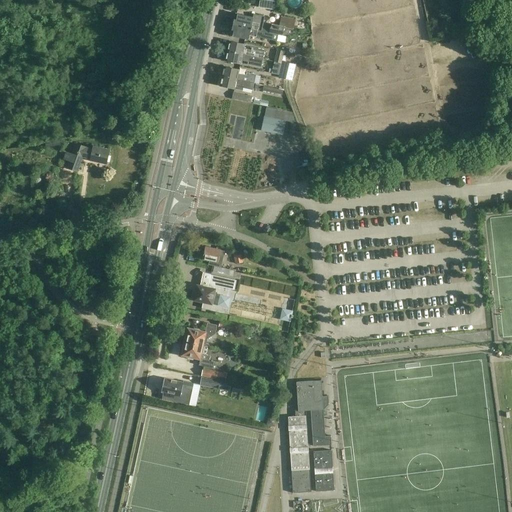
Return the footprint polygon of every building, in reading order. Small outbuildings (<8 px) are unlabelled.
[(268,0),(259,0),(259,7),(273,10),(274,1),(268,0)] [(236,25),(252,29),(262,31),(279,35),(283,36),(285,28),(293,30),(296,19),(282,16),(280,26),(271,24),(271,27),(263,25),(265,17),(254,14),(253,18),(238,14),(237,22),(234,22),(233,24),(236,25)] [(262,31),(252,29),(236,25),(233,24),(231,33),(234,34),(233,37),(249,40),(250,37),(256,39),(256,38),(277,43),(279,35),(262,31)] [(233,42),(230,51),(264,59),(266,51),(252,48),(251,50),(244,49),(245,45),(233,42)] [(472,53),(471,42),(442,43),(443,55),(472,53)] [(277,50),(275,61),(282,63),(282,62),(284,52),(277,50)] [(230,51),(228,62),(240,65),(241,61),(248,63),(248,65),(261,68),(264,59),(230,51)] [(279,75),(279,78),(292,81),(296,65),(282,62),(282,63),(280,71),(279,75)] [(225,77),(254,84),(256,75),(247,73),(246,76),(238,74),(239,70),(227,67),(225,77)] [(253,91),(254,84),(225,77),(223,87),(243,91),(243,89),(253,91)] [(264,86),(263,89),(263,91),(283,95),(284,90),(264,86)] [(251,103),(252,97),(233,93),(232,99),(251,103)] [(278,111),(277,118),(288,119),(289,111),(278,111)] [(264,116),(261,131),(283,136),(286,121),(264,116)] [(110,150),(94,147),(93,150),(86,148),(77,144),(73,155),(66,153),(64,160),(62,166),(77,172),(83,157),(91,159),(91,161),(107,164),(110,150)] [(222,251),(221,251),(206,247),(203,259),(210,260),(208,265),(221,268),(224,256),(220,255),(222,251)] [(241,251),(235,252),(234,253),(237,264),(243,263),(241,251)] [(197,285),(194,301),(203,303),(202,307),(212,309),(217,287),(234,291),(237,281),(233,280),(235,272),(213,267),(211,275),(204,274),(202,282),(201,286),(197,285)] [(292,284),(245,276),(243,292),(290,300),(292,284)] [(291,322),(294,310),(282,307),(279,318),(291,322)] [(220,322),(219,327),(237,332),(238,326),(220,322)] [(188,328),(185,342),(206,347),(207,339),(215,335),(217,325),(208,323),(205,332),(188,328)] [(206,347),(185,342),(182,355),(209,362),(210,356),(206,355),(208,347),(206,347)] [(202,377),(219,380),(226,382),(228,373),(203,368),(201,377),(202,377)] [(217,388),(219,380),(202,377),(200,385),(217,388)] [(183,388),(189,389),(190,383),(184,382),(184,383),(165,379),(162,393),(181,397),(183,388)] [(232,383),(226,382),(219,380),(217,388),(230,391),(232,383)] [(311,492),(308,444),(313,443),(313,446),(331,445),(331,436),(325,436),(323,410),(329,404),(328,396),(323,396),(321,381),(297,382),(298,411),(296,411),(297,416),(288,417),(293,493),(311,492)] [(233,386),(232,391),(241,394),(243,388),(233,386)] [(271,399),(273,402),(278,403),(280,394),(273,393),(271,399)] [(271,418),(268,420),(267,425),(275,427),(276,419),(271,418)] [(316,492),(330,491),(334,491),(332,450),(314,451),(316,492)]
